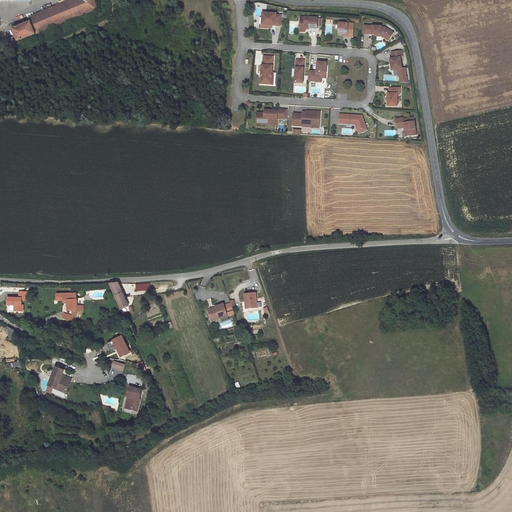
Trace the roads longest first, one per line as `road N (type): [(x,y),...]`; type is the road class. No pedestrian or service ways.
road 1 (unclassified): [(456,233),(290,249),(182,276),(0,279)]
road 2 (residential): [(244,44),(364,53),(369,97),(361,104),(242,97),(241,50)]
road 3 (tertiary): [(456,233),(444,217),(408,26),(373,5),(289,0)]
